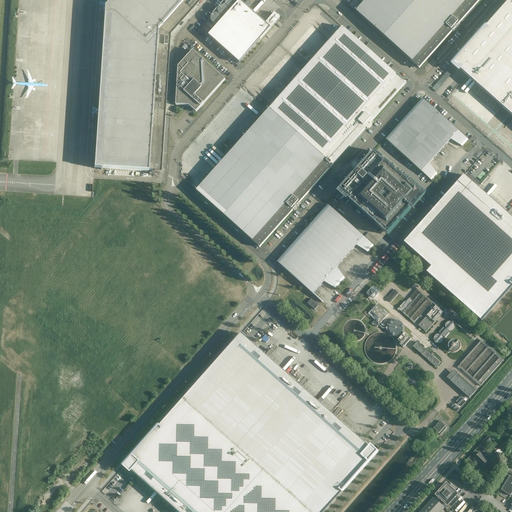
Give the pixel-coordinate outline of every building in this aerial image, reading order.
[(200,0),(111,0),(105,7),(94,168),(161,172),(170,35),(200,0)] [(266,23),(240,0),(209,36),(240,63),(280,18),(275,14),(276,14),(275,13),(266,23)] [(367,0),(356,12),(420,68),(479,0),(367,0)] [(511,5),(508,2),(455,62),(461,68),(459,69),(510,114),(511,115),(511,5)] [(343,27),(271,108),(334,164),(406,83),(343,27)] [(193,51),(178,67),(176,105),(189,106),(196,112),(225,79),(193,51)] [(422,99),(385,140),(386,141),(421,173),(432,181),(438,175),(437,174),(430,165),(451,141),(460,146),(462,147),(468,141),(422,99)] [(271,108),(197,191),(260,248),(334,164),(271,108)] [(410,184),(409,183),(375,153),(374,152),(338,193),(347,201),(348,199),(385,233),(388,235),(412,208),(413,209),(426,195),(415,185),(412,183),(410,184)] [(511,218),(465,175),(404,242),(431,268),(427,272),(482,322),(511,288),(511,218)] [(330,207),(327,205),(277,262),(279,264),(313,294),(323,303),(323,302),(314,294),(313,293),(323,282),(336,289),(345,278),(337,267),(356,246),(367,252),(368,252),(373,246),(364,237),(330,207)] [(398,294),(394,290),(386,299),(390,302),(398,294)] [(417,290),(399,310),(415,323),(432,303),(417,290)] [(307,303),(315,310),(319,305),(311,299),(307,303)] [(372,310),(369,313),(380,323),(388,315),(377,305),(372,311),(372,310)] [(436,306),(419,325),(426,332),(443,313),(436,306)] [(404,332),(404,330),(404,328),(404,326),(403,324),(402,322),(400,321),(398,321),(396,320),(394,321),(392,321),(390,323),(389,324),(388,326),(388,328),(388,330),(389,332),(390,334),(391,335),(393,336),(395,337),(397,337),(399,336),(401,335),(403,334),(404,332)] [(454,328),(454,326),(454,325),(453,324),(452,323),(450,322),(449,322),(448,323),(447,324),(446,325),(445,326),(445,328),(446,329),(447,330),(448,331),(449,331),(451,331),(452,330),(453,329),(454,328)] [(443,328),(439,332),(445,338),(449,333),(443,328)] [(405,333),(398,340),(401,343),(400,344),(403,348),(411,339),(405,333)] [(241,334),(183,400),(308,511),(324,511),(375,455),(368,449),(370,448),(241,334)] [(442,341),(443,340),(443,338),(442,337),(441,336),(440,335),(438,335),(437,335),(435,336),(434,337),(434,338),(434,340),(434,341),(435,342),(436,343),(437,344),(439,344),(440,343),(441,343),(442,341)] [(413,347),(436,367),(440,362),(417,342),(413,347)] [(460,350),(460,348),(460,347),(459,346),(459,345),(458,344),(457,343),(456,343),(455,342),(454,342),(452,343),(451,343),(450,344),(449,345),(449,346),(448,347),(448,348),(448,349),(448,350),(449,352),(450,352),(451,353),(452,354),(453,354),(454,354),(456,354),(457,353),(458,353),(459,352),(459,351),(460,350)] [(459,367),(481,387),(504,361),(482,342),(459,367)] [(447,378),(470,398),(476,390),(454,370),(447,378)] [(308,511),(183,400),(126,463),(133,469),(131,470),(178,511),(308,511)] [(440,421),(433,429),(441,435),(447,428),(440,421)] [(485,446),(491,440),(488,437),(482,443),(485,446)] [(479,453),(474,459),(482,467),(488,461),(479,453)] [(511,496),(511,493),(511,477),(510,476),(501,490),(511,496)] [(457,494),(446,484),(436,495),(434,498),(433,497),(419,511),(441,511),(445,508),(447,510),(449,507),(450,508),(460,497),(459,497),(456,495),(457,494)]
